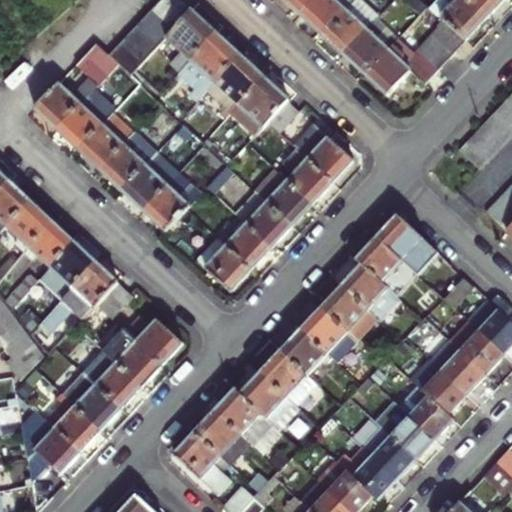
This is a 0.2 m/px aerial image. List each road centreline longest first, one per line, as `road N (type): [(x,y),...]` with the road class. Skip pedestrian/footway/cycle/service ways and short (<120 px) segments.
road 1 (residential): [(0,129),(234,343)]
road 2 (residential): [(231,0),(402,162)]
road 3 (residential): [(234,343),(393,172)]
road 4 (residential): [(130,0),(0,114)]
road 5 (residential): [(393,172),(511,287)]
road 6 (residential): [(402,162),(511,45)]
road 7 (residential): [(133,455),(234,343)]
road 8 (residential): [(420,511),(511,412)]
